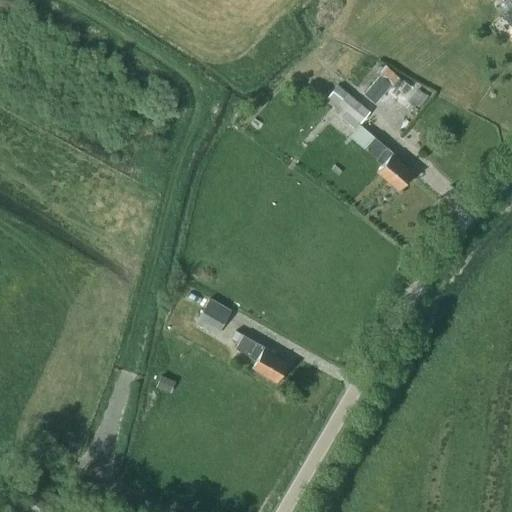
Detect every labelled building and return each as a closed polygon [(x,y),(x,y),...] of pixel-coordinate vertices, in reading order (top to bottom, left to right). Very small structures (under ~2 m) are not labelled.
[(511,1),(511,0),(507,0),(498,8),(503,14),(511,6),(511,1)] [(511,6),(503,14),(511,24),(511,6)] [(380,75),(364,94),(375,103),(391,84),(380,75)] [(361,123),(370,112),(336,85),(327,96),(361,123)] [(399,158),(374,137),(358,123),(348,135),(382,164),(377,170),(399,189),(412,173),(397,160),(399,158)] [(210,300),(196,326),(217,338),(232,313),(210,300)] [(277,381),(287,363),(270,353),(271,351),(243,334),(235,347),(256,359),(252,366),(277,381)] [(28,488),(20,501),(35,510),(43,498),(28,488)] [(78,511),(51,491),(34,511),(78,511)]
